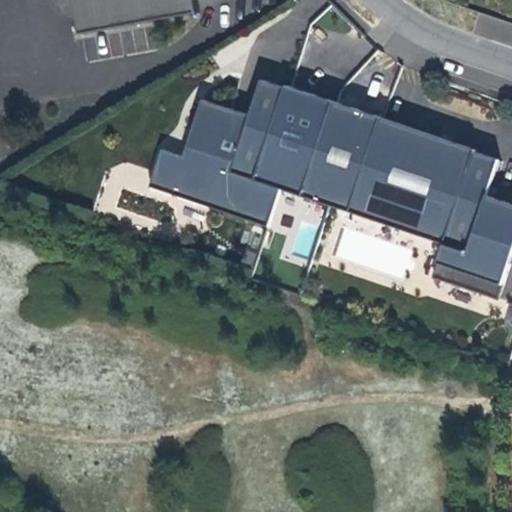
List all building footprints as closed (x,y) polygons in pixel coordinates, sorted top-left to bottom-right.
[(74,0),(81,35),(199,13),(197,0),(74,0)] [(488,195),(500,160),(477,152),(380,118),(355,109),(287,85),(286,88),(263,80),(247,114),(230,108),(204,100),(190,141),(194,143),(189,158),(185,156),(164,149),(156,172),(177,179),(172,195),(269,227),(282,189),(445,244),(434,277),(499,299),(511,264),(507,263),(511,250),(511,249),(511,213),(485,205),(488,195)] [(194,143),(190,141),(185,156),(189,158),(194,143)] [(172,195),(177,179),(156,172),(150,187),(172,195)] [(511,203),(488,195),(485,205),(511,213),(511,203)]
